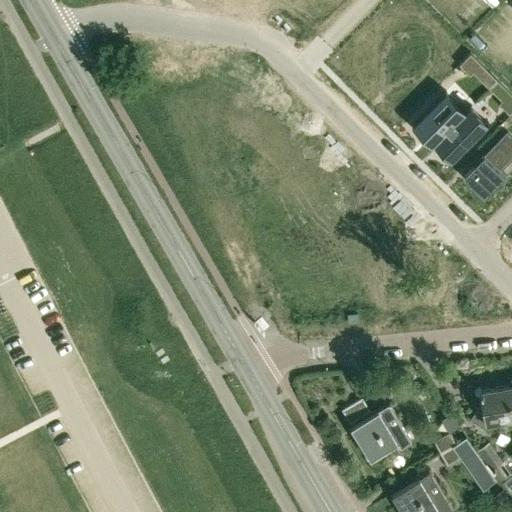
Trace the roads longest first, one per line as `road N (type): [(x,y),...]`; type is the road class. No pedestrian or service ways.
road 1 (tertiary): [(245,368),(52,33)]
road 2 (unclassified): [(126,511),(0,261)]
road 3 (residential): [(296,73),(261,40),(183,23),(103,20),(52,33)]
road 4 (residential): [(473,249),(296,73)]
road 5 (residential): [(511,335),(268,362)]
road 6 (tertiary): [(330,511),(245,368)]
